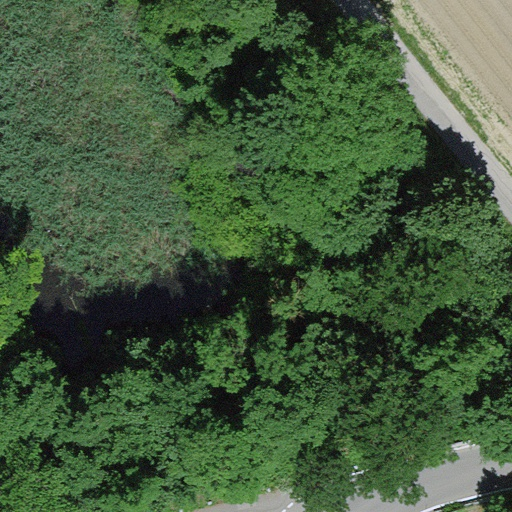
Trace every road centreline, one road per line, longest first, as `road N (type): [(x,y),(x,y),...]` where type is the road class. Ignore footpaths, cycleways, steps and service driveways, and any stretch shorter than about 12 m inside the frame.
road 1 (track): [(341,0),(511,204)]
road 2 (tertiary): [(511,462),(440,477),(347,511)]
